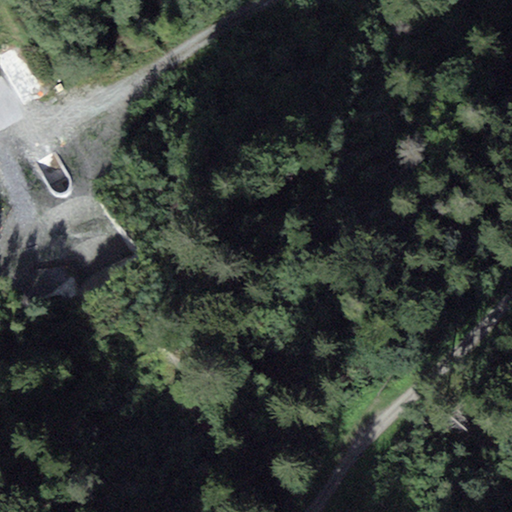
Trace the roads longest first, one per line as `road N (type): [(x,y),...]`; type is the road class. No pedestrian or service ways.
road 1 (track): [(264,0),(62,128),(0,155)]
road 2 (track): [(307,511),(383,406),(511,287)]
